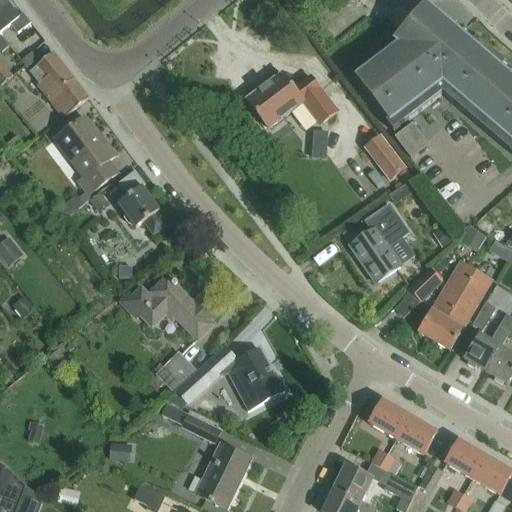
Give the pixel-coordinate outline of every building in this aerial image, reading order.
[(18,18),(3,0),(0,0),(0,34),(11,26),(17,34),(30,24),(22,14),(18,18)] [(370,66),(353,78),(393,132),(442,94),(511,154),(511,79),(500,70),(505,64),(476,39),(471,45),(461,36),(453,30),(453,29),(449,25),(431,10),(426,6),(423,9),(418,16),(409,26),(404,32),(400,36),(399,38),(396,41),(397,42),(399,44),(388,51),(393,58),(375,72),(370,66)] [(26,68),(37,60),(32,53),(21,61),(26,68)] [(36,84),(49,100),(74,80),(53,53),(37,65),(30,70),(39,82),(36,84)] [(0,83),(2,85),(12,77),(0,62),(0,83)] [(294,90),(282,73),(246,100),(268,130),(302,104),(320,127),(337,113),(332,107),(310,77),(294,90)] [(74,80),(49,100),(63,118),(73,111),(88,99),(74,80)] [(100,140),(84,118),(68,130),(55,141),(84,179),(79,183),(89,196),(101,186),(117,174),(108,162),(115,156),(102,139),(100,140)] [(410,158),(428,145),(412,124),(394,137),(410,158)] [(390,182),(404,172),(379,139),(365,149),(390,182)] [(145,222),(154,235),(163,228),(164,223),(156,213),(159,211),(142,187),(145,185),(135,171),(117,184),(120,187),(111,194),(126,215),(124,218),(130,226),(134,225),(136,228),(145,222)] [(99,213),(108,205),(99,194),(89,202),(99,213)] [(64,221),(83,205),(75,196),(56,211),(64,221)] [(350,247),(376,285),(401,267),(388,249),(410,234),(389,204),(385,207),(386,208),(365,223),(372,232),(350,247)] [(348,238),(365,225),(360,218),(342,231),(348,238)] [(450,352),(460,334),(491,281),(461,263),(419,333),(450,352)] [(118,281),(130,281),(130,268),(118,268),(118,281)] [(420,303),(442,282),(430,270),(408,291),(420,303)] [(173,285),(167,278),(155,290),(160,294),(152,301),(141,290),(133,297),(130,294),(121,304),(136,319),(140,315),(151,327),(164,315),(171,322),(174,319),(196,341),(197,339),(198,340),(213,325),(209,322),(222,309),(206,292),(193,305),(175,287),(177,285),(175,283),(173,285)] [(482,332),(496,309),(486,303),(472,326),(482,332)] [(501,349),(511,330),(511,318),(505,315),(490,342),(478,336),(464,360),(467,362),(466,365),(474,370),(475,367),(486,373),(501,349)] [(237,362),(232,358),(233,357),(224,348),(177,395),(190,407),(219,377),(227,376),(247,412),(260,405),(283,392),(275,377),(273,378),(258,351),(237,362)] [(511,355),(501,349),(486,373),(496,379),(494,382),(502,387),(504,384),(507,386),(511,378),(511,355)] [(174,395),(196,372),(179,355),(157,378),(174,395)] [(396,441),(410,417),(383,401),(369,425),(387,436),(396,441)] [(215,444),(220,432),(188,416),(182,428),(215,444)] [(423,457),(427,450),(437,433),(410,417),(396,441),(423,457)] [(38,446),(44,428),(30,423),(28,430),(31,431),(28,443),(38,446)] [(472,481),(486,457),(460,441),(449,459),(445,465),(472,481)] [(242,476),(250,460),(221,446),(196,495),(226,510),(226,509),(220,506),(226,493),(233,496),(239,483),(238,483),(241,476),(242,476)] [(381,471),(389,457),(379,451),(371,464),(381,471)] [(394,477),(401,465),(389,457),(381,471),(391,477),(392,476),(394,477)] [(499,497),(503,490),(511,474),(511,472),(486,457),(472,481),(499,497)] [(360,505),(372,479),(363,475),(345,466),(333,491),(360,505)] [(430,494),(443,473),(432,467),(420,488),(430,494)] [(0,499),(0,511),(12,511),(14,509),(15,505),(23,488),(2,468),(0,472),(0,499)] [(94,485),(94,472),(74,471),(73,484),(94,485)] [(398,511),(406,511),(418,488),(394,477),(392,476),(391,477),(384,491),(401,499),(395,510),(398,511)] [(79,493),(60,489),(60,491),(52,490),(50,501),(57,502),(56,504),(76,508),(79,493)] [(374,511),(360,505),(333,491),(322,511),(374,511)] [(455,509),(463,496),(454,491),(446,504),(455,509)] [(459,511),(466,511),(472,502),(463,496),(455,509),(459,511)] [(503,511),(506,508),(495,502),(489,511),(503,511)]
